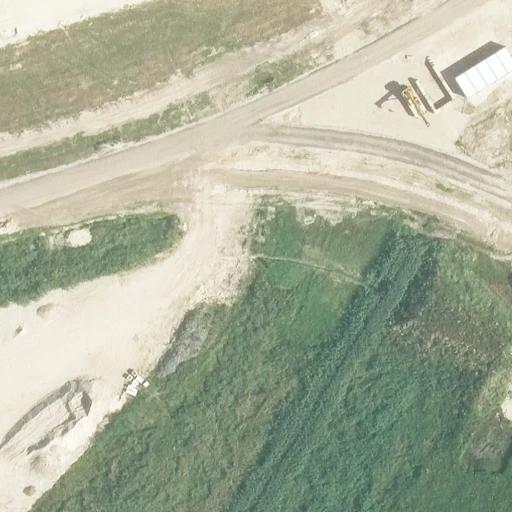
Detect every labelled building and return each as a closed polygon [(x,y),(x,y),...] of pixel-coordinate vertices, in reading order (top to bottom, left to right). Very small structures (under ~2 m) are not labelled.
[(270,0),(261,0),(254,4),(269,39),(284,32),(270,0)] [(295,0),(270,0),(284,32),(285,33),(306,24),(295,0)] [(174,2),(163,7),(166,14),(177,9),(174,2)] [(254,4),(238,11),(254,45),(269,39),(254,4)] [(163,7),(152,12),(155,19),(166,14),(163,7)] [(238,11),(223,17),(238,52),(254,45),(238,11)] [(134,15),(123,18),(125,26),(136,23),(134,15)] [(208,24),(222,57),(223,59),(238,52),(223,17),(208,24)] [(207,21),(191,29),(207,64),(222,57),(208,24),(207,21)] [(107,22),(95,25),(97,33),(109,30),(107,22)] [(95,25),(84,28),(86,35),(97,33),(95,25)] [(191,29),(176,36),(191,71),(207,64),(191,29)] [(70,31),(58,34),(60,42),(72,39),(70,31)] [(58,34),(46,37),(48,45),(60,42),(58,34)] [(176,36),(160,43),(176,77),(191,71),(176,36)] [(32,41),(21,44),(23,51),(34,48),(32,41)] [(160,43),(140,52),(156,88),(177,79),(176,77),(160,43)] [(21,44),(9,47),(11,54),(23,51),(21,44)] [(127,57),(104,63),(104,64),(105,63),(114,100),(113,101),(113,102),(137,96),(127,57)] [(104,64),(86,68),(96,105),(113,101),(114,100),(105,63),(104,64)] [(86,68),(68,73),(77,110),(96,105),(86,68)] [(68,73),(48,78),(49,80),(50,80),(58,115),(59,114),(77,110),(68,73)] [(49,80),(31,85),(40,122),(60,117),(59,114),(58,115),(50,80),(49,80)] [(31,85),(12,89),(22,126),(40,122),(31,85)] [(12,89),(0,92),(0,118),(3,131),(22,126),(12,89)]
